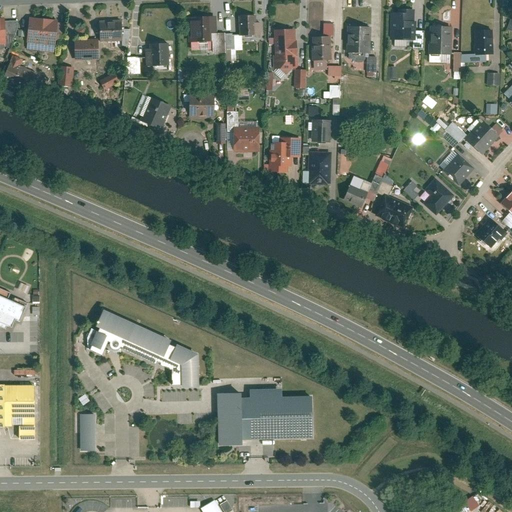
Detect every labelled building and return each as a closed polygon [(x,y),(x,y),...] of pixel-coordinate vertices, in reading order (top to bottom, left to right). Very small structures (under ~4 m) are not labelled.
[(416,14),(391,13),(390,40),(415,40),(416,14)] [(241,15),(242,35),(255,34),(255,21),(254,14),(241,15)] [(216,15),(191,16),(192,40),(217,39),(216,15)] [(57,20),(31,17),(28,48),(53,51),(55,38),(57,20)] [(18,33),(17,20),(5,20),(6,34),(18,33)] [(57,20),(55,38),(63,39),(65,21),(57,20)] [(122,23),(101,23),(102,39),(122,39),(122,23)] [(371,27),(348,26),(348,52),(371,52),(371,27)] [(453,27),(429,26),(428,54),(452,54),(453,27)] [(296,29),(276,30),(277,55),(274,55),(275,68),(282,68),(288,73),(293,67),(298,67),(296,29)] [(494,55),(493,30),(475,30),(475,55),(494,55)] [(234,33),(226,33),(227,48),(235,48),(235,35),(234,33)] [(235,49),(243,48),(242,35),(235,35),(235,48),(235,49)] [(330,35),(314,36),(315,59),(327,58),(331,58),(330,35)] [(98,43),(77,44),(77,58),(99,57),(98,43)] [(168,43),(152,43),(152,48),(153,65),(169,64),(168,43)] [(8,65),(20,70),(24,60),(12,54),(8,65)] [(140,57),(129,57),(128,72),(140,72),(140,57)] [(376,58),(367,57),(367,73),(376,73),(376,58)] [(327,58),(315,59),(316,69),(327,68),(327,58)] [(8,65),(2,77),(19,85),(25,72),(20,70),(8,65)] [(342,66),(330,65),(329,75),(342,76),(342,66)] [(74,67),(61,66),(59,84),(72,85),(74,67)] [(396,67),(387,67),(387,80),(396,80),(396,67)] [(306,70),(296,69),(295,86),(306,86),(306,70)] [(500,73),(490,72),(490,83),(500,84),(500,73)] [(115,73),(102,80),(106,88),(119,82),(115,73)] [(342,86),(331,85),(330,97),(342,98),(342,86)] [(214,92),(191,92),(191,114),(214,115),(214,92)] [(172,106),(152,97),(143,119),(162,127),(172,106)] [(499,103),(488,103),(488,114),(499,114),(499,103)] [(318,106),(310,106),(310,116),(319,116),(318,106)] [(239,112),(228,112),(229,128),(235,128),(239,128),(239,112)] [(442,129),(447,124),(438,117),(434,122),(427,116),(423,122),(436,132),(439,127),(442,129)] [(331,120),(314,119),(313,140),(330,140),(331,120)] [(485,120),(468,137),(483,152),(499,135),(485,120)] [(467,134),(454,122),(447,130),(450,133),(459,142),(467,134)] [(239,128),(235,128),(236,151),(260,151),(259,128),(239,128)] [(459,142),(450,133),(446,138),(455,146),(459,142)] [(301,155),(302,137),(284,137),(284,142),(293,142),(292,154),(301,155)] [(284,142),(273,142),(272,169),(292,169),(292,154),(293,142),(284,142)] [(311,155),(322,156),(322,146),(311,146),(311,155)] [(386,154),(377,173),(383,176),(392,157),(386,154)] [(322,156),(311,155),(310,182),(331,182),(331,156),(322,156)] [(461,155),(445,171),(458,184),(474,168),(461,155)] [(373,199),(383,176),(377,173),(373,184),(367,197),(373,199)] [(355,176),(345,199),(362,207),(367,197),(373,184),(355,176)] [(454,194),(437,177),(427,188),(434,194),(426,203),(437,213),(454,194)] [(414,181),(406,189),(415,198),(419,193),(414,188),(418,185),(414,181)] [(511,191),(502,202),(511,211),(511,191)] [(411,208),(389,200),(383,216),(405,225),(411,208)] [(511,213),(500,225),(507,232),(509,230),(511,226),(511,213)] [(491,218),(478,234),(493,247),(507,232),(500,225),(491,218)] [(0,327),(6,330),(7,326),(11,327),(14,319),(19,321),(24,307),(7,300),(10,294),(0,289),(0,327)] [(199,357),(102,312),(86,347),(104,355),(109,342),(110,346),(112,349),(115,351),(119,350),(121,348),(176,372),(177,386),(200,386),(199,357)] [(20,439),(34,439),(34,386),(0,386),(0,427),(11,427),(11,417),(23,417),(23,428),(20,428),(20,439)] [(281,393),(244,394),(245,441),(312,438),(311,397),(281,398),(281,393)] [(216,394),(217,446),(245,445),(245,441),(244,394),(216,394)] [(81,416),(81,453),(98,453),(98,415),(81,416)] [(462,502),(468,511),(477,505),(470,496),(462,502)] [(221,511),(216,502),(203,509),(205,511),(221,511)]
